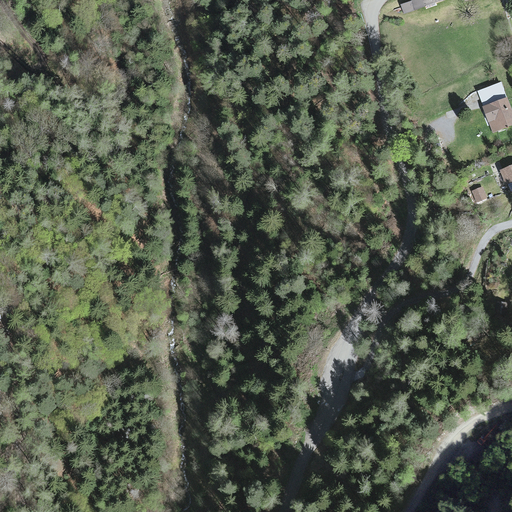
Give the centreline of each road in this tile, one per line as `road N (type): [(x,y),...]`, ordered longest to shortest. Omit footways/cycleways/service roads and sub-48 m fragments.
road 1 (unclassified): [(284,511),(360,311),(407,235),(409,196),(385,122),(372,25),(379,0)]
road 2 (track): [(511,409),(469,429),(412,511)]
